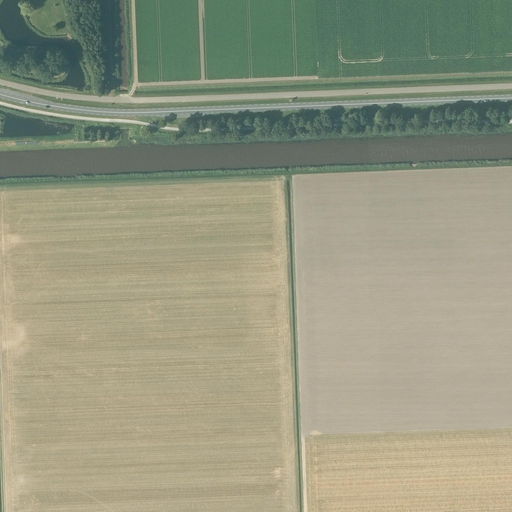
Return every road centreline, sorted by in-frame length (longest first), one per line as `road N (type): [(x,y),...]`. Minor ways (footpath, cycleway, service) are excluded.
road 1 (primary): [(511,98),(101,112),(0,94)]
road 2 (unclassified): [(511,85),(132,100),(0,82)]
